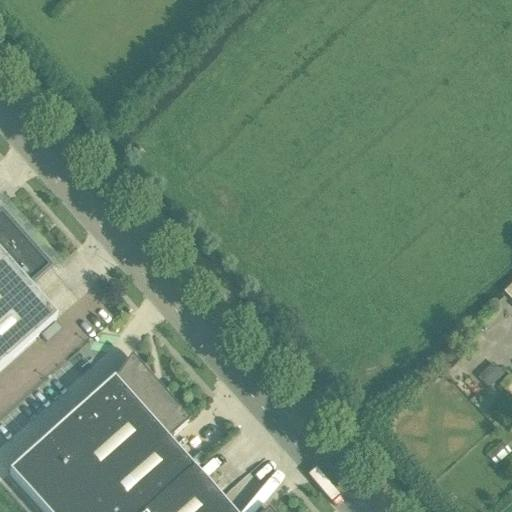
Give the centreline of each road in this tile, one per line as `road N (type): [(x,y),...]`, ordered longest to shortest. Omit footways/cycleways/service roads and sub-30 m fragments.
road 1 (unclassified): [(0,112),(358,511)]
road 2 (unknown): [(164,295),(16,442)]
road 3 (unknown): [(110,235),(76,275),(77,317),(0,391)]
